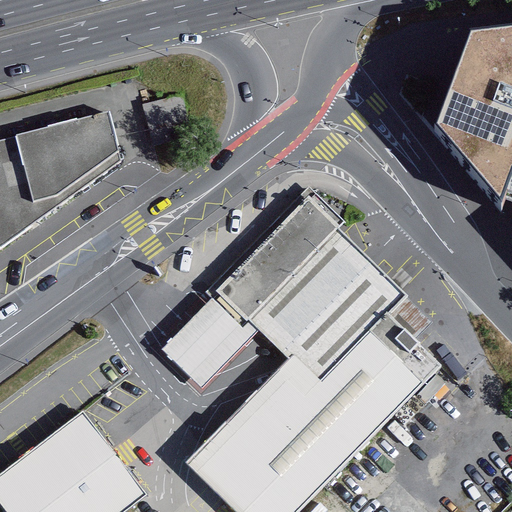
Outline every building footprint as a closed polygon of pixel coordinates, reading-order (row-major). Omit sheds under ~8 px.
[(435,133),(501,210),(511,181),(511,34),(471,40),(435,133)] [(143,105),(154,145),(195,134),(184,94),(143,105)] [(0,247),(122,160),(110,111),(0,139),(0,247)] [(307,201),(163,345),(201,382),(256,327),(344,238),(307,201)] [(299,511),(440,365),(386,313),(401,296),(371,267),(344,238),(256,327),(281,352),(292,363),(196,462),(247,511),(299,511)] [(83,411),(0,474),(0,503),(6,511),(124,511),(147,494),(83,411)]
